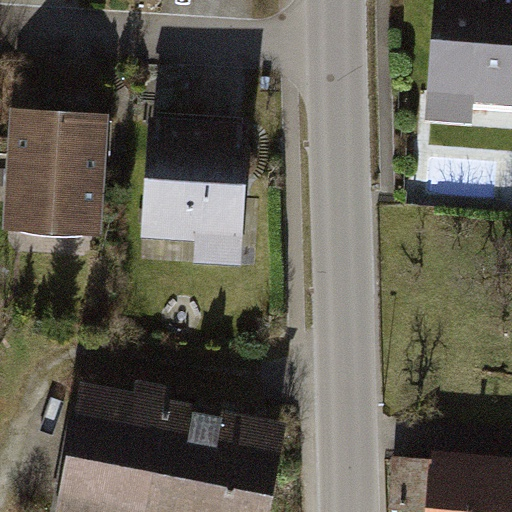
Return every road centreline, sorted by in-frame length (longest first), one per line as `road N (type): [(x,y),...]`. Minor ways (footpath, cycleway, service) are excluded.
road 1 (tertiary): [(352,511),(354,56)]
road 2 (residential): [(354,56),(0,34)]
